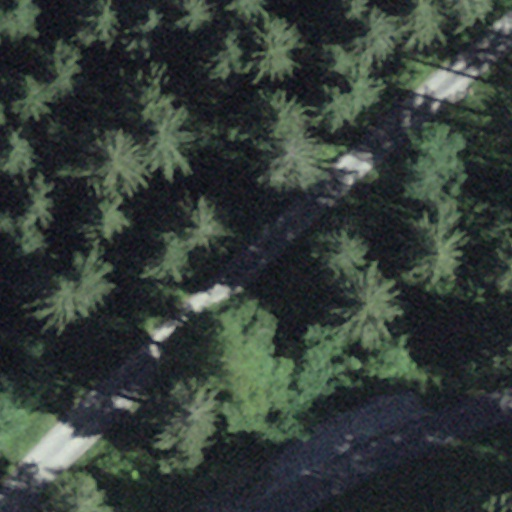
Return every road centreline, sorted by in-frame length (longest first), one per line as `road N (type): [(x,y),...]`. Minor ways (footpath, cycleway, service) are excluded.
road 1 (track): [(11,511),(24,476),(288,221),(511,26)]
road 2 (track): [(511,401),(455,416),(266,511)]
